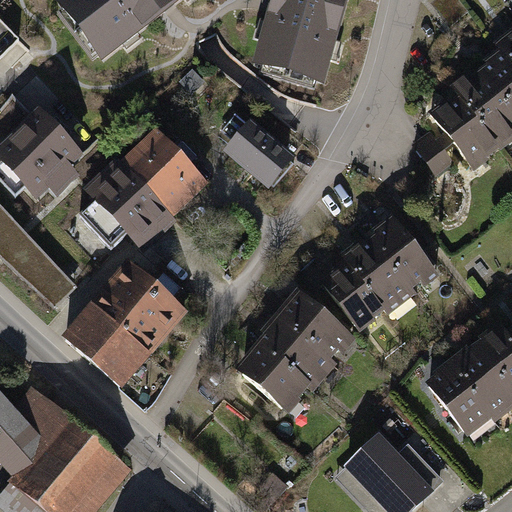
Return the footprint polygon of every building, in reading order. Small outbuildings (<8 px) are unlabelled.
[(105,60),(181,0),(67,0),(62,5),(105,60)] [(322,82),(345,0),(274,0),(257,63),(322,82)] [(469,14),(458,0),(439,0),(432,7),(451,29),(469,14)] [(0,56),(18,40),(0,21),(0,56)] [(511,37),(496,49),(501,56),(454,92),(461,100),(434,121),(470,168),(511,135),(511,37)] [(39,113),(0,149),(0,168),(35,206),(49,193),(57,200),(79,179),(72,172),(84,161),(39,113)] [(252,128),(230,155),(272,190),(294,164),(252,128)] [(117,159),(81,193),(92,204),(75,220),(113,262),(130,244),(148,262),(183,229),(176,221),(212,190),(158,134),(123,166),(117,159)] [(430,134),(413,148),(438,180),(455,166),(430,134)] [(0,245),(58,308),(80,288),(0,200),(0,245)] [(321,286),(361,338),(441,282),(394,220),(375,235),(377,238),(366,247),(363,244),(341,261),(345,266),(321,286)] [(63,342),(125,395),(190,318),(128,265),(63,342)] [(237,375),(290,420),(311,395),(315,398),(359,346),(300,294),(262,337),(266,341),(237,375)] [(424,385),(464,436),(511,398),(511,335),(504,341),(495,330),(424,385)] [(99,511),(132,473),(31,384),(13,406),(0,393),(0,461),(13,475),(5,484),(38,511),(99,511)] [(337,480),(367,511),(417,511),(434,496),(381,439),(337,480)]
